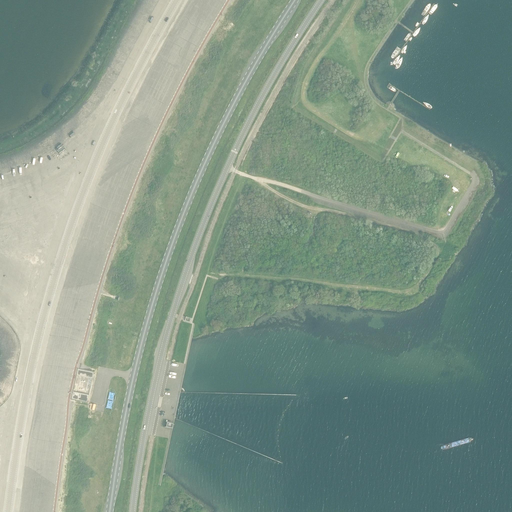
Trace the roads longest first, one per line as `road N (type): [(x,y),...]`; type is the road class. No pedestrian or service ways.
road 1 (tertiary): [(132,511),(156,373),(194,245),(270,80),(321,0)]
road 2 (primary): [(109,511),(133,376),(175,233),(247,75),(294,0)]
road 3 (unclassified): [(7,511),(39,330),(65,242),(102,141),(176,0)]
road 4 (track): [(258,179),(306,207),(413,233),(436,256),(410,290),(221,274)]
road 5 (track): [(226,168),(439,232),(473,176),(401,131)]
road 6 (track): [(357,0),(312,62),(301,94),(365,140)]
road 7 (unknown): [(114,116),(62,153),(0,179)]
